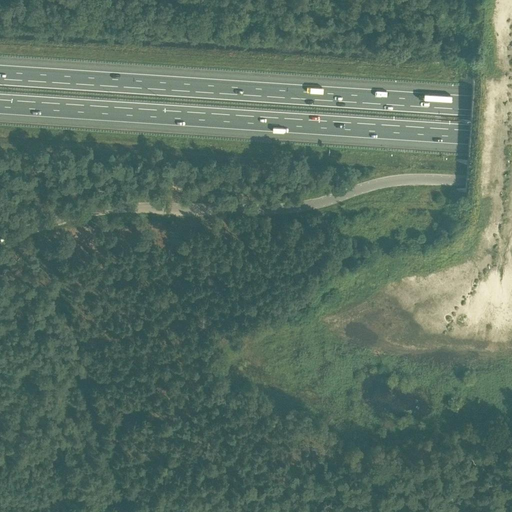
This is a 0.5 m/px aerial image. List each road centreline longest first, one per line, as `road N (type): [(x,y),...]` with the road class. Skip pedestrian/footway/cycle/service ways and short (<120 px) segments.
road 1 (unclassified): [(511,184),(413,179),(268,210),(110,208),(0,241)]
road 2 (motorway): [(511,109),(0,74)]
road 3 (motorway): [(0,103),(511,137)]
